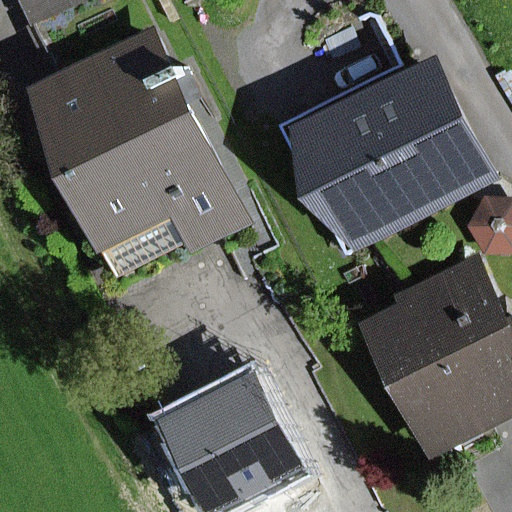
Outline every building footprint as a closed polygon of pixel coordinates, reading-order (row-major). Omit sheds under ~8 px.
[(21,0),(34,27),(90,0),(21,0)] [(27,93),(119,280),(187,246),(192,256),(254,225),(158,29),(27,93)] [(501,180),(438,57),(291,132),(354,255),(501,180)] [(511,69),(498,77),(511,102),(511,69)] [(511,197),(485,197),(469,227),(486,255),(511,255),(511,197)] [(511,315),(511,316),(480,255),(397,297),(402,306),(361,326),(431,463),(511,421),(511,315)] [(293,465),(254,389),(172,430),(211,507),(293,465)]
